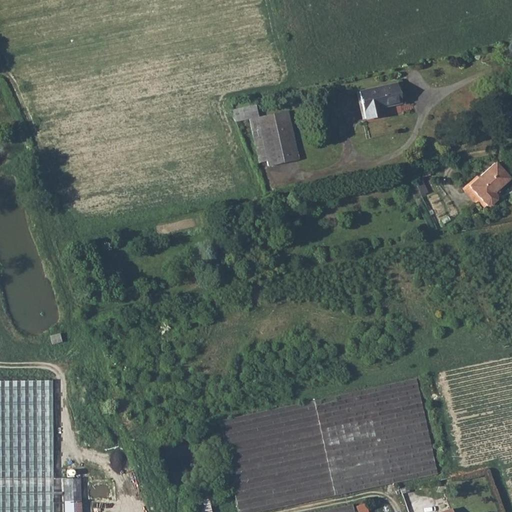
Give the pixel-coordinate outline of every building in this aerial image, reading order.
[(379,107),(399,102),(395,83),(358,91),(365,119),(381,115),(379,107)] [(255,105),(241,108),(230,110),(235,121),(244,119),(249,118),(257,117),(255,105)] [(298,159),(287,110),(257,117),(249,118),(252,131),(260,130),(266,161),(268,166),(298,159)] [(466,123),(463,123),(462,133),(465,134),(475,135),(475,124),(466,123)] [(252,131),(258,162),(266,161),(260,130),(252,131)] [(493,193),(509,178),(495,162),(468,185),(478,197),(486,205),(490,205),(496,199),(496,196),(493,193)] [(461,188),(473,201),(478,197),(468,185),(467,183),(461,188)] [(61,342),(59,333),(48,336),(51,345),(61,342)] [(222,419),(241,511),(252,511),(437,473),(417,378),(222,419)] [(52,511),(51,381),(0,380),(0,511),(52,511)] [(80,511),(79,477),(62,478),(63,511),(80,511)] [(211,511),(208,497),(206,497),(197,499),(199,511),(211,511)] [(367,511),(364,503),(356,506),(357,511),(367,511)]
